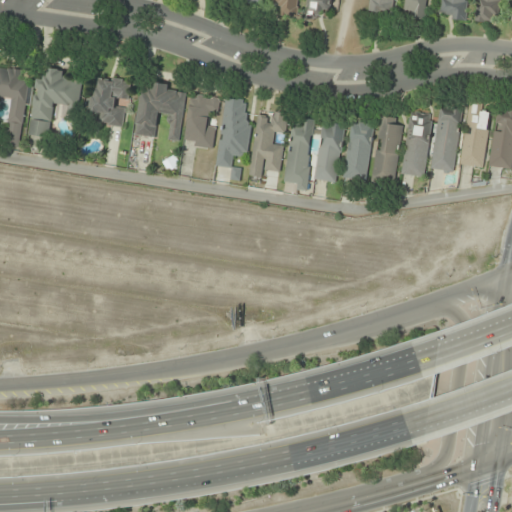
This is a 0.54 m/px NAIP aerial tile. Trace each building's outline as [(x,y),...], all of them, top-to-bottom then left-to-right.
[(274,0),(274,6),(280,6),(279,16),(296,18),(297,0),(274,0)] [(335,0),(309,0),(308,15),(325,17),(326,9),(335,9),(335,0)] [(395,15),(396,0),(370,0),(369,13),(395,15)] [(428,0),(404,0),(402,17),(426,20),(428,0)] [(440,0),(438,16),(466,21),(469,0),(440,0)] [(499,24),(501,0),(478,0),(476,21),(499,24)] [(0,98),(12,100),(6,147),(21,148),(28,81),(22,81),(23,71),(0,68),(0,98)] [(38,77),(28,136),(48,139),(54,105),(68,107),(66,119),(77,121),(83,81),(64,78),(66,71),(47,68),(45,78),(38,77)] [(97,124),(124,127),(127,104),(129,105),(132,82),(94,77),(89,113),(98,115),(97,124)] [(140,91),(135,135),(155,138),(158,115),(171,117),(168,141),(180,142),(186,94),(168,92),(169,84),(152,82),(151,92),(140,91)] [(193,148),(213,151),(217,128),(208,127),(210,115),(218,116),(220,100),(190,95),(184,138),(194,140),(193,148)] [(216,167),(232,169),(230,180),(239,181),(241,169),(234,168),(235,157),(244,158),(252,103),(226,99),(216,167)] [(490,112),(481,111),(482,105),(468,103),(461,166),(484,168),(490,112)] [(432,170),(455,172),(461,112),(439,109),(432,170)] [(511,170),(511,167),(511,109),(508,109),(507,113),(498,112),(496,127),(495,127),(488,167),(511,170)] [(259,112),(249,176),(261,178),(263,170),(280,172),(284,146),(274,144),(276,134),(285,136),(288,116),(259,112)] [(433,116),(410,113),(401,175),(425,178),(433,116)] [(394,119),(379,117),(373,180),(396,182),(402,126),(394,125),(394,119)] [(308,189),(314,120),(292,118),(286,187),(308,189)] [(336,184),(345,126),(324,122),(315,180),(336,184)] [(368,181),(373,125),(350,122),(344,179),(368,181)]
